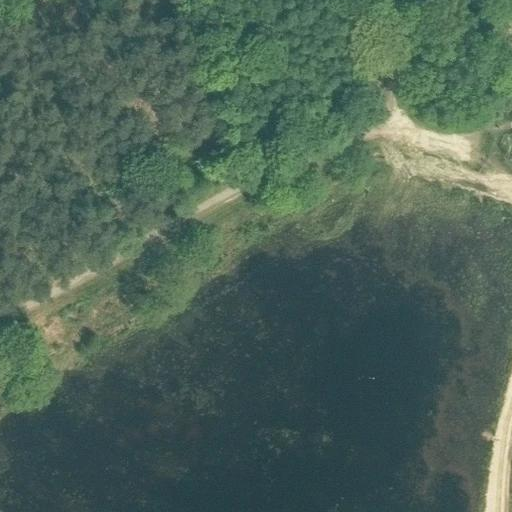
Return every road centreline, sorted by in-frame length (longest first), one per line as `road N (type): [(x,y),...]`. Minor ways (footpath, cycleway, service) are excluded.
road 1 (track): [(396,123),(254,186),(0,325)]
road 2 (track): [(385,0),(396,123)]
